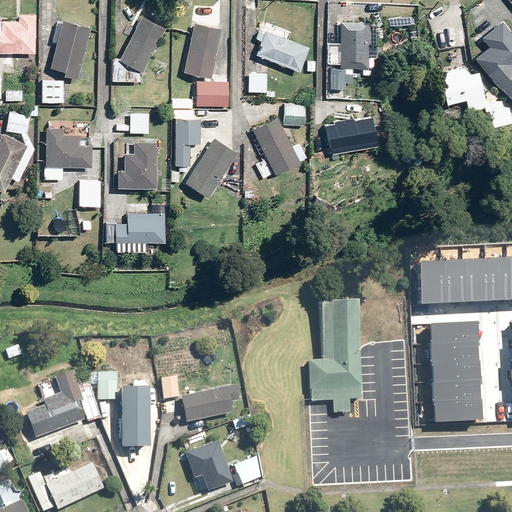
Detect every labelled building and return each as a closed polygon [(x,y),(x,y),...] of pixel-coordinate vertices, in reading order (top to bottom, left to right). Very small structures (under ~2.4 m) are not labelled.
[(450,12),(428,20),(438,48),(460,40),(450,12)] [(16,14),(16,20),(0,20),(0,53),(32,53),(33,14),(16,14)] [(94,25),(65,16),(50,68),(78,77),(94,25)] [(366,19),(337,19),(337,67),(365,67),(366,19)] [(511,33),(499,19),(480,37),(489,47),(476,60),(511,98),(511,33)] [(220,26),(193,20),(181,71),(209,77),(220,26)] [(139,70),(159,40),(135,24),(114,54),(123,66),(139,70)] [(265,28),(255,53),(299,72),(310,47),(265,28)] [(439,76),(444,100),(464,96),(467,107),(483,103),(484,107),(487,106),(491,124),(511,119),(511,116),(509,100),(502,102),(500,94),(485,97),(478,67),(470,69),(463,62),(445,68),(442,75),(439,76)] [(344,69),(328,69),(327,88),(343,89),(344,69)] [(265,73),(247,72),(246,91),(264,92),(265,73)] [(63,80),(41,79),(40,103),(62,104),(63,80)] [(193,80),(192,105),(225,107),(226,81),(193,80)] [(4,90),(3,100),(20,101),(20,91),(4,90)] [(320,121),(325,149),(376,139),(371,111),(320,121)] [(148,113),(128,112),(127,133),(147,133),(148,113)] [(27,115),(5,114),(4,132),(26,133),(27,115)] [(279,117),(251,130),(273,175),(301,161),(279,117)] [(173,165),(187,166),(188,144),(197,144),(198,119),(174,118),(173,165)] [(0,131),(0,186),(22,142),(0,131)] [(62,132),(47,132),(46,164),(90,165),(91,136),(62,135),(62,132)] [(182,179),(206,194),(211,191),(236,150),(213,136),(209,142),(206,140),(182,179)] [(151,186),(153,139),(132,138),(132,152),(121,152),(121,168),(114,168),(114,186),(151,186)] [(99,180),(78,179),(76,205),(98,206),(99,180)] [(125,224),(104,223),(103,241),(162,243),(163,212),(125,211),(125,224)] [(511,256),(417,260),(418,301),(511,297),(511,256)] [(358,397),(353,296),(317,298),(321,356),(307,357),(310,399),(331,398),(331,410),(348,409),(348,397),(358,397)] [(472,319),(426,322),(431,420),(477,417),(472,319)] [(24,414),(32,438),(83,420),(77,405),(81,403),(70,372),(53,378),(59,397),(42,403),(43,407),(24,414)] [(116,401),(114,372),(95,373),(96,402),(116,401)] [(173,376),(157,379),(160,400),(176,397),(173,376)] [(229,412),(228,403),(235,401),(233,384),(178,398),(182,424),(229,412)] [(146,397),(117,398),(119,448),(148,447),(146,397)] [(200,476),(206,491),(230,482),(215,442),(181,454),(191,479),(200,476)] [(0,451),(0,473),(17,465),(8,447),(0,451)] [(255,455),(231,465),(240,485),(264,474),(255,455)] [(38,472),(25,478),(40,511),(41,511),(53,507),(55,511),(101,489),(89,464),(44,485),(38,472)] [(0,511),(23,511),(19,500),(0,507),(0,511)]
